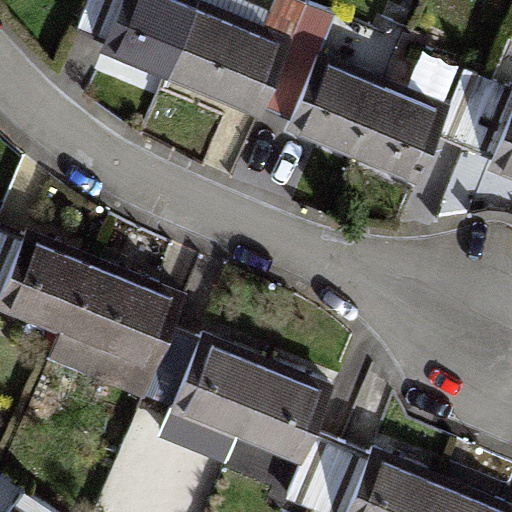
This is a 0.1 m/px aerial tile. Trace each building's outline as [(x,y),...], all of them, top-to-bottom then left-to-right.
[(166,67),(193,0),(84,0),(75,23),(102,35),(100,39),(166,67)] [(260,24),(202,0),(193,0),(166,67),(259,105),(261,101),(288,35),(302,0),(270,0),(268,6),(260,24)] [(268,6),(254,0),(202,0),(260,24),(268,6)] [(334,10),(309,0),(302,0),(288,35),(261,101),(288,112),(286,117),(352,144),(381,74),(318,48),(334,10)] [(447,102),(381,74),(352,144),(418,171),(435,129),(462,141),(490,76),(462,64),(447,102)] [(511,84),(490,76),(462,141),(490,152),(488,157),(511,166),(511,84)] [(21,230),(0,220),(0,297),(60,322),(89,252),(23,225),(21,230)] [(169,322),(182,291),(89,252),(60,322),(49,349),(142,387),(169,322)] [(196,333),(169,322),(142,387),(170,398),(237,426),(265,356),(198,329),(196,333)] [(331,382),(265,356),(237,426),(302,452),(287,491),(314,502),(341,437),(313,426),(331,382)] [(158,426),(225,453),(237,426),(170,398),(158,426)] [(341,437),(314,502),(337,511),(419,511),(437,471),(370,444),(368,448),(341,437)] [(511,511),(511,501),(437,471),(419,511),(511,511)] [(63,511),(23,483),(1,511),(63,511)]
